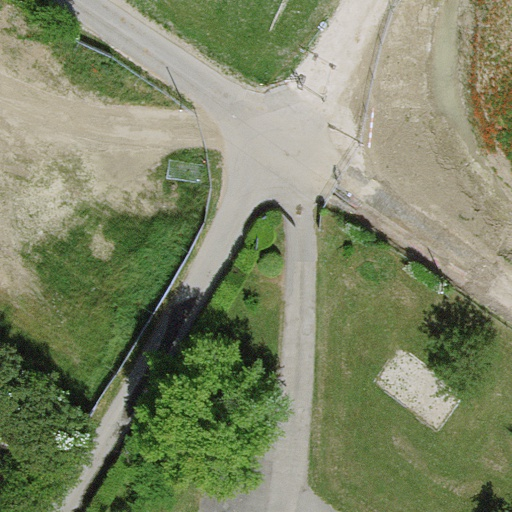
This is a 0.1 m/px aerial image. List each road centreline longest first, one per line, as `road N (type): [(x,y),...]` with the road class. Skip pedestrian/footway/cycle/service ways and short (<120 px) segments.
road 1 (unclassified): [(64,511),(284,144)]
road 2 (track): [(284,144),(511,302)]
road 3 (unclassified): [(77,0),(284,144)]
road 4 (track): [(284,144),(370,0)]
